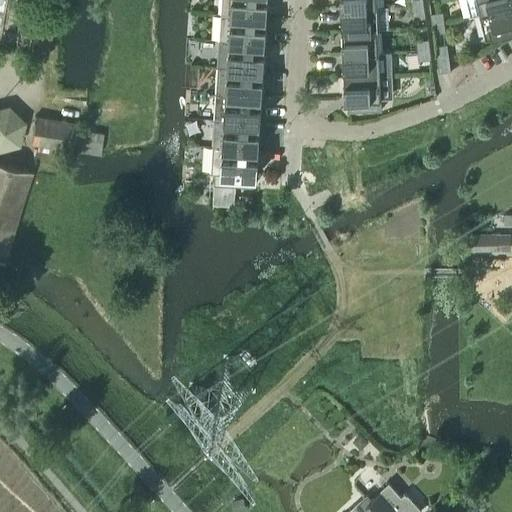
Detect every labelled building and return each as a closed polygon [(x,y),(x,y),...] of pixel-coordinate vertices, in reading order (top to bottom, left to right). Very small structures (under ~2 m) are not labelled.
[(221,0),(221,13),(231,13),(267,16),(268,0),(221,0)] [(511,0),(467,0),(471,15),(481,12),(511,4),(511,0)] [(423,3),(411,5),(413,15),(425,13),(423,3)] [(511,4),(481,12),(486,36),(511,29),(511,4)] [(378,6),(342,7),(343,30),(379,29),(378,6)] [(443,11),(431,13),(432,23),(444,21),(443,11)] [(220,39),(230,40),(266,42),(267,16),(231,13),(221,13),(220,39)] [(444,21),(432,23),(434,33),(446,31),(444,21)] [(379,29),(343,30),(344,53),(380,52),(379,29)] [(428,38),(416,40),(417,50),(430,48),(428,38)] [(230,40),(228,66),(264,69),(266,42),(230,40)] [(435,45),(439,71),(451,70),(447,43),(435,45)] [(430,48),(417,50),(419,60),(431,58),(430,48)] [(380,52),(344,53),(344,76),(380,74),(392,74),(392,51),(380,52)] [(216,92),(227,93),(263,95),(264,69),(228,66),(218,66),(216,92)] [(380,74),(344,76),(345,99),(349,99),(349,111),(378,110),(378,98),(381,98),(380,74)] [(215,118),(225,119),(261,121),(263,95),(227,93),(216,92),(215,118)] [(102,133),(74,128),(75,122),(34,116),(30,142),(99,153),(102,133)] [(213,145),(223,145),(259,148),(261,121),(225,119),(215,118),(213,145)] [(259,148),(223,145),(213,145),(211,172),(215,172),(215,184),(253,186),(254,175),(258,175),(259,148)] [(0,258),(3,260),(32,169),(0,160),(0,258)] [(468,250),(468,251),(511,252),(511,234),(500,234),(468,234),(468,250)] [(345,511),(419,511),(421,511),(405,492),(400,496),(389,483),(372,499),(367,493),(345,511)]
